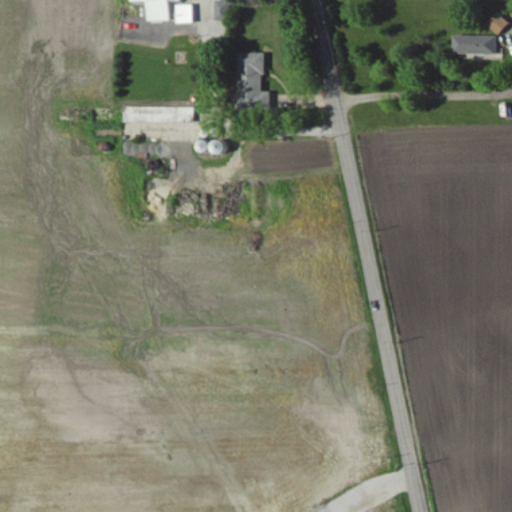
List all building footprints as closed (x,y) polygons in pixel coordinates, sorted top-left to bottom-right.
[(156,23),(178,22),(178,2),(191,2),(190,0),(140,0),(141,4),(155,4),(156,23)] [(221,22),(238,22),(237,3),(221,4),(221,22)] [(201,24),(201,6),(182,6),(183,25),(201,24)] [(494,26),(505,37),(511,30),(511,20),(506,14),(494,26)] [(462,55),(505,56),(506,38),(462,37),(462,55)] [(274,55),(251,54),(250,99),(261,100),(261,108),(279,109),(280,93),(273,93),(274,55)] [(130,123),(200,124),(200,109),(131,108),(130,123)]
